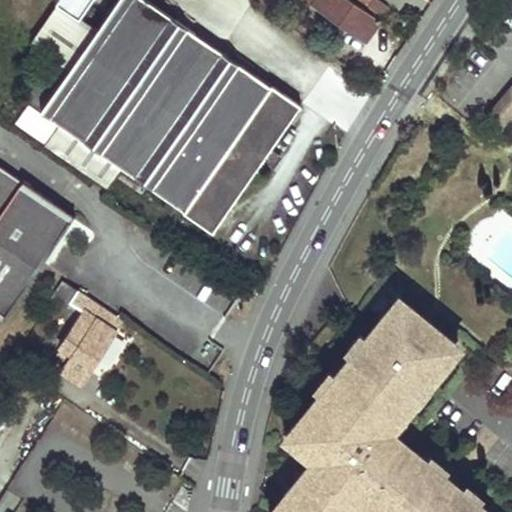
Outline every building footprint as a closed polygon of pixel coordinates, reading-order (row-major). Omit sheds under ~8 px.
[(24,104),(215,232),(260,165),(301,103),(145,0),(117,0),(95,33),(68,74),(52,63),(24,104)] [(311,0),(311,2),(316,5),(314,8),(321,12),(326,11),(366,38),(378,20),(350,0),(311,0)] [(350,0),(378,20),(387,7),(377,0),(350,0)] [(52,63),(68,74),(95,33),(59,10),(33,50),(52,63)] [(511,84),(488,113),(503,125),(511,115),(511,84)] [(0,316),(5,320),(80,216),(0,159),(0,316)] [(121,318),(64,280),(54,297),(69,307),(72,302),(86,311),(62,347),(72,353),(67,360),(60,370),(78,382),(121,318)] [(407,302),(398,295),(391,304),(400,312),(407,302)] [(464,490),(440,470),(437,474),(430,469),(433,465),(404,441),(397,451),(387,443),(392,437),(385,431),(395,419),(397,421),(402,415),(420,393),(416,389),(421,383),(425,387),(452,355),(443,347),(450,337),(434,324),(430,328),(421,320),(424,316),(407,302),(400,312),(391,304),(364,337),(369,340),(364,347),(359,343),(326,384),(331,387),(326,393),(321,390),(293,424),(300,430),(290,442),(308,456),(313,451),(322,458),(312,471),(306,466),(284,493),(286,494),(277,504),(285,511),(283,511),(354,511),(357,508),(352,504),(362,491),(372,499),(367,504),(376,511),(486,511),(488,510),(474,498),(471,502),(461,493),(464,490)] [(434,324),(424,316),(421,320),(430,328),(434,324)] [(364,337),(359,343),(364,347),(369,340),(364,337)] [(452,355),(459,345),(450,337),(443,347),(452,355)] [(62,347),(58,354),(67,360),(72,353),(62,347)] [(416,389),(420,393),(425,387),(421,383),(416,389)] [(326,384),(321,390),(326,393),(331,387),(326,384)] [(0,432),(1,433),(18,407),(0,395),(0,432)] [(406,418),(402,415),(397,421),(395,419),(385,431),(392,437),(395,433),(394,433),(406,418)] [(293,424),(283,436),(290,442),(300,430),(293,424)] [(397,451),(404,441),(395,433),(392,437),(387,443),(397,451)] [(313,451),(308,456),(312,459),(306,466),(312,471),(322,458),(313,451)] [(437,474),(440,470),(433,465),(430,469),(437,474)] [(471,502),(474,498),(464,490),(461,493),(471,502)] [(352,504),(357,508),(363,501),(367,504),(372,499),(362,491),(352,504)]
